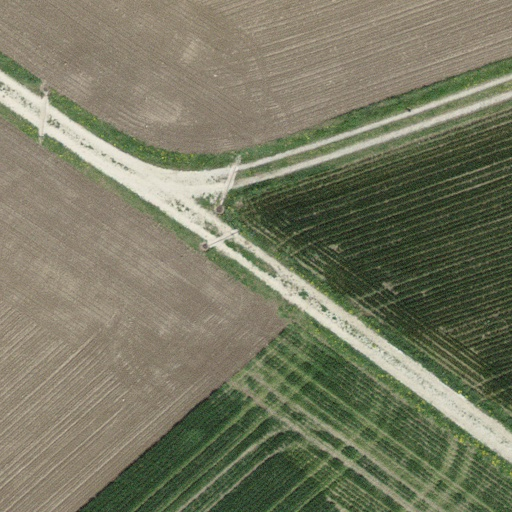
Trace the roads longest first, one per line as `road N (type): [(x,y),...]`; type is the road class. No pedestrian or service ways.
road 1 (track): [(153,190),(511,450)]
road 2 (track): [(511,80),(250,171),(153,190)]
road 3 (track): [(0,79),(153,190)]
